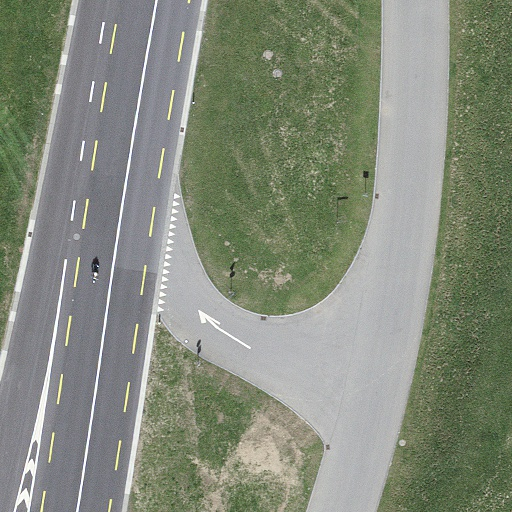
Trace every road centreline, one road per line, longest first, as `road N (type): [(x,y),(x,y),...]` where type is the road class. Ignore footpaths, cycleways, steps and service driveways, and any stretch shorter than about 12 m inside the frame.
road 1 (primary): [(128,153),(57,233),(0,490)]
road 2 (primary): [(378,386),(280,364),(230,343),(169,289),(121,206)]
road 3 (primary): [(76,511),(121,206)]
road 4 (primary): [(128,153),(157,0)]
road 5 (unclassified): [(378,386),(344,511)]
